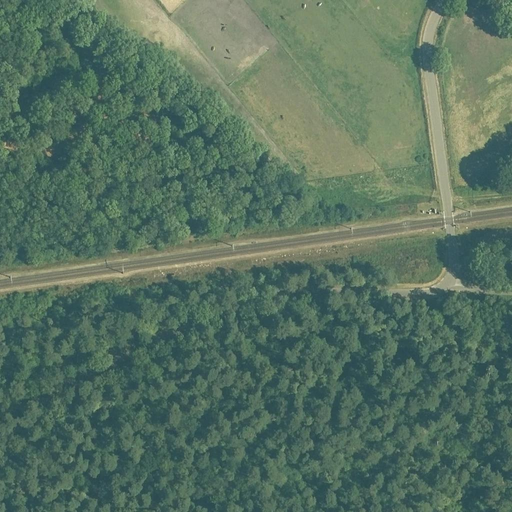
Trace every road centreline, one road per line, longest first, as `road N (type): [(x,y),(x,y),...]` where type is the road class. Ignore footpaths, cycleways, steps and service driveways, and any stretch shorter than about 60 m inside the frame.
road 1 (unclassified): [(0,419),(132,351),(256,303),(323,291),(436,292),(449,281)]
road 2 (unclassified): [(449,281),(453,258),(428,50),(445,0)]
